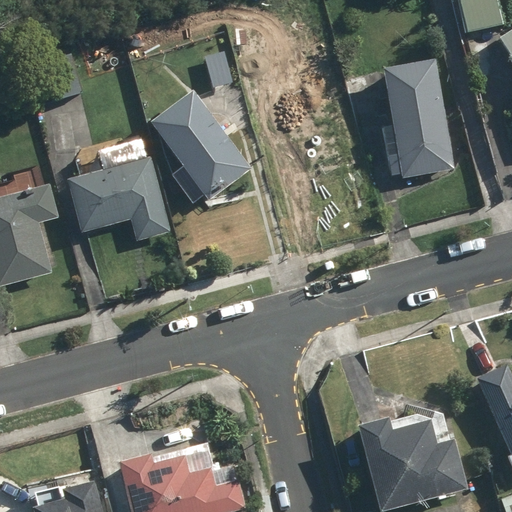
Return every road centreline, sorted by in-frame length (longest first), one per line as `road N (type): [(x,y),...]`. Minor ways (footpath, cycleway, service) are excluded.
road 1 (residential): [(0,397),(263,328)]
road 2 (residential): [(263,328),(511,252)]
road 3 (residential): [(263,328),(306,511)]
